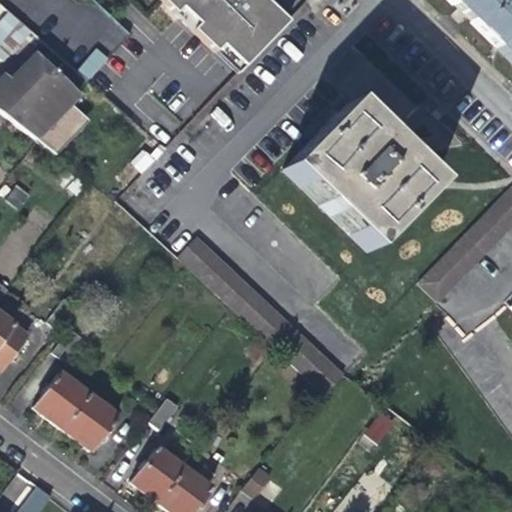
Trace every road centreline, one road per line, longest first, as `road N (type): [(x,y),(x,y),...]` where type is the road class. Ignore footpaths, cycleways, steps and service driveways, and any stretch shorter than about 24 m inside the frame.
road 1 (residential): [(387,0),(511,116)]
road 2 (residential): [(0,438),(95,511)]
